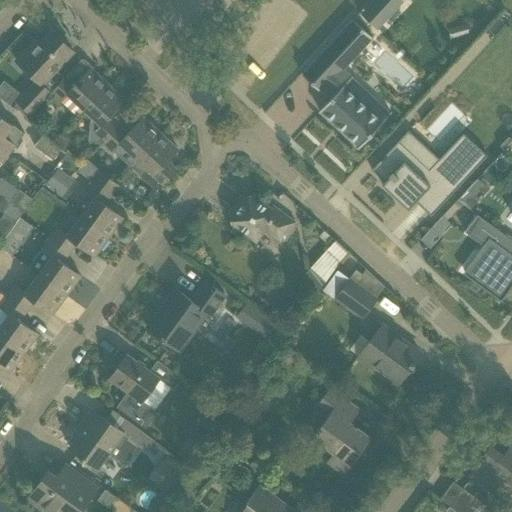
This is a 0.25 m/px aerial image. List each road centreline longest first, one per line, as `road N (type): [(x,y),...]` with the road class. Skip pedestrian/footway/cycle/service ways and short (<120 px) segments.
road 1 (residential): [(0,465),(234,129)]
road 2 (residential): [(493,372),(234,129)]
road 3 (residential): [(234,129),(80,0)]
road 4 (residential): [(394,511),(493,372)]
